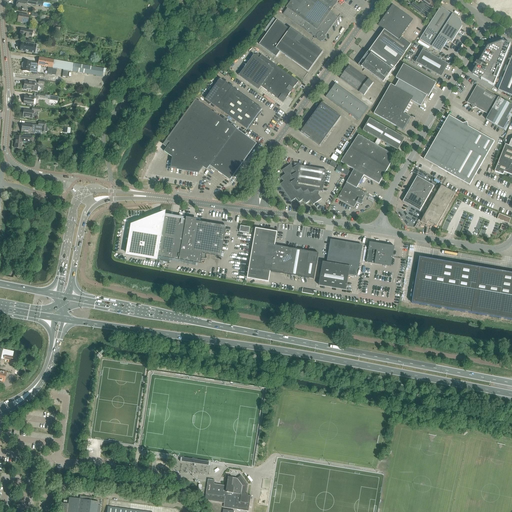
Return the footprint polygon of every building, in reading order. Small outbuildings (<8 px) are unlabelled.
[(17,2),(16,8),(22,9),(22,10),(23,10),(23,9),(26,10),(27,4),(27,2),(19,0),(19,3),(17,2)] [(291,0),(286,8),(287,8),(283,14),(321,42),(323,41),(326,38),(325,35),(338,18),(330,12),(338,1),(337,0),(291,0)] [(411,6),(419,12),(419,13),(426,17),(432,8),(437,2),(434,0),(421,0),(426,3),(422,9),(413,3),(411,6)] [(368,52),(359,65),(359,66),(359,65),(383,83),(393,70),(392,70),(396,65),(396,66),(402,58),(405,53),(411,44),(402,37),(399,41),(399,40),(413,20),(393,5),(378,25),(384,30),(380,35),(377,40),(368,52)] [(462,25),(461,22),(460,21),(461,20),(441,7),(420,39),(440,52),(447,42),(447,43),(449,42),(450,42),(452,43),(462,27),(461,26),(462,25)] [(19,14),(17,22),(27,24),(29,16),(19,14)] [(280,52),(309,72),(323,52),(291,28),(290,30),(277,20),(259,45),(276,57),(280,52)] [(20,35),(23,36),(23,37),(28,38),(28,37),(31,37),(33,31),(35,32),(36,28),(29,27),(29,30),(21,29),(20,35)] [(473,74),(494,86),(510,45),(502,42),(488,47),(473,74)] [(20,51),(34,53),(36,45),(21,43),(20,51)] [(416,62),(440,76),(447,64),(423,50),(416,62)] [(239,76),(251,85),(254,81),(279,100),(282,96),(285,99),(298,81),(261,55),(259,58),(254,55),(239,76)] [(511,56),(498,90),(511,95),(511,56)] [(74,64),(54,60),(39,58),(38,63),(24,62),(23,63),(22,64),(21,67),(22,68),(23,68),(22,71),(32,72),(32,73),(32,74),(33,74),(33,75),(34,75),(35,75),(36,75),(36,74),(37,73),(37,67),(38,65),(52,68),(53,68),(72,71),(102,77),(103,69),(74,64)] [(436,83),(404,65),(396,78),(399,80),(427,96),(429,97),(436,83)] [(364,96),(373,83),(369,80),(349,66),(340,79),(359,93),(364,96)] [(206,99),(247,130),(262,109),(220,79),(209,94),(208,93),(205,98),(206,99)] [(391,84),(374,114),(403,131),(411,117),(404,114),(411,101),(421,106),(427,96),(399,80),(395,87),(391,84)] [(23,89),(33,91),(34,86),(36,87),(37,83),(24,81),(23,89)] [(326,97),(359,121),(368,108),(336,84),(326,97)] [(511,109),(511,105),(477,86),(467,103),(472,106),(473,109),(476,108),(489,115),(486,120),(504,129),(509,120),(507,119),(511,109)] [(24,95),(23,103),(33,105),(34,99),(38,99),(38,98),(47,99),(47,98),(49,98),(50,96),(34,94),(34,97),(24,95)] [(173,158),(171,169),(199,173),(203,167),(207,170),(210,166),(230,181),(257,144),(196,100),(166,141),(170,144),(165,152),(173,158)] [(315,113),(301,132),(320,146),(341,117),(322,103),(318,108),(319,108),(315,113)] [(24,110),(22,117),(32,119),(33,111),(39,112),(40,109),(32,108),(32,111),(24,110)] [(449,116),(424,160),(470,186),(495,142),(473,129),(473,130),(449,116)] [(381,141),(398,151),(405,138),(370,119),(363,131),(378,139),(381,141)] [(22,123),(21,131),(34,133),(35,129),(42,130),(42,132),(45,132),(47,132),(47,129),(45,128),(46,124),(39,123),(38,126),(22,123)] [(347,183),(338,199),(354,208),(357,202),(361,204),(362,204),(363,203),(363,202),(363,201),(362,201),(366,194),(357,188),(364,176),(379,184),(395,156),(378,146),(381,141),(378,139),(375,144),(370,142),(358,135),(341,162),(354,170),(347,183)] [(16,136),(14,148),(21,149),(22,142),(32,143),(32,137),(22,136),(22,137),(16,136)] [(504,172),(511,175),(511,139),(511,140),(509,146),(505,145),(495,172),(503,175),(504,172)] [(282,170),(285,175),(281,177),(284,182),(280,185),(292,201),(296,199),(299,203),(303,200),(306,204),(310,201),(314,205),(322,199),(319,195),(319,191),(323,192),(327,170),(298,166),(294,168),(291,164),(282,170)] [(417,177),(403,202),(420,211),(434,186),(417,177)] [(442,186),(421,222),(427,225),(428,222),(437,227),(456,193),(442,186)] [(159,235),(156,235),(131,231),(128,251),(158,256),(157,258),(162,259),(161,261),(169,262),(170,258),(200,263),(201,253),(221,256),(226,226),(197,221),(197,220),(197,219),(196,217),(195,216),(192,215),(191,215),(189,215),(187,217),(187,219),(186,220),(164,216),(162,231),(161,233),(159,233),(159,235)] [(249,268),(247,278),(269,282),(270,272),(305,278),(314,279),(318,253),(309,251),(282,247),(282,245),(278,245),(278,246),(275,246),(277,232),(272,231),(268,231),(256,228),(249,268)] [(358,268),(362,245),(331,240),(327,263),(323,262),(319,286),(346,290),(349,275),(357,276),(358,268)] [(367,262),(391,267),(395,247),(370,242),(367,262)] [(511,273),(479,268),(420,257),(412,303),(443,308),(472,313),(511,320),(511,273)] [(0,348),(0,361),(1,359),(9,361),(16,363),(17,358),(13,357),(14,352),(3,349),(0,348)] [(224,503),(224,507),(249,511),(251,496),(246,495),(248,484),(241,476),(237,478),(228,477),(227,486),(214,484),(215,481),(208,480),(205,500),(224,503)] [(97,511),(98,505),(90,504),(91,501),(79,499),(69,498),(68,504),(60,503),(59,511),(97,511)]
